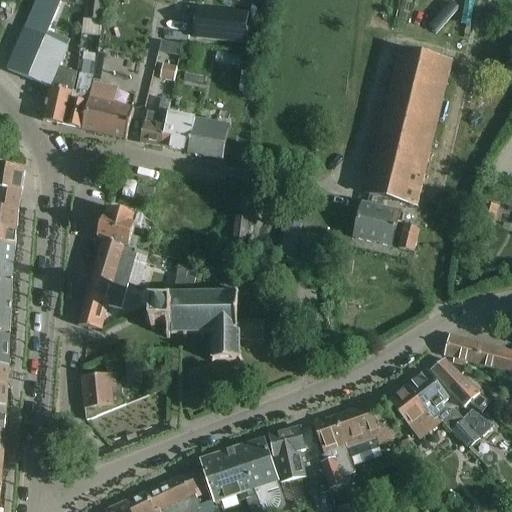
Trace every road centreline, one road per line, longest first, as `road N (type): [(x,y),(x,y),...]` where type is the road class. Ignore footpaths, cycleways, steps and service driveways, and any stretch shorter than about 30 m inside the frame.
road 1 (tertiary): [(40,499),(361,381),(479,309),(511,304)]
road 2 (residential): [(85,160),(108,156),(259,180)]
road 3 (tertiary): [(40,499),(47,325)]
road 4 (residential): [(85,160),(96,201),(71,326)]
road 5 (tertiary): [(47,325),(57,165)]
